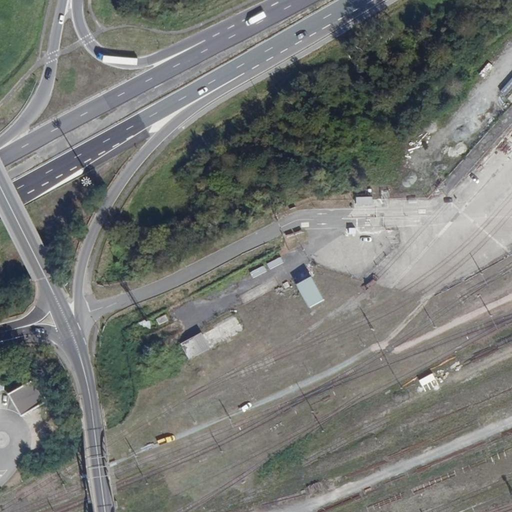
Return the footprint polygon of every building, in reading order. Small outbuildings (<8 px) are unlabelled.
[(312,277),(298,285),(310,308),(325,300),(312,277)] [(260,299),(263,304),(273,298),(271,293),(260,299)] [(174,321),(172,316),(163,320),(166,326),(174,321)] [(182,345),(190,359),(244,330),(236,316),(182,345)] [(9,395),(22,416),(48,401),(35,380),(9,395)]
